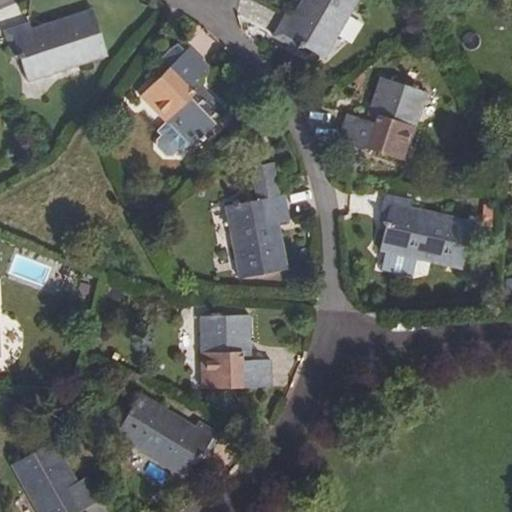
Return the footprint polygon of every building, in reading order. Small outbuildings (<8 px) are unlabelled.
[(357,0),(302,0),(290,21),(283,17),(269,40),(293,56),(299,47),(323,60),(357,0)] [(25,23),(1,32),(11,59),(19,57),(28,82),(106,53),(90,9),(27,31),(25,23)] [(169,68),(186,52),(178,44),(161,60),(169,68)] [(180,154),(188,146),(189,147),(224,113),(206,94),(200,100),(192,92),(199,86),(193,80),(207,66),(190,48),(186,52),(169,68),(141,96),(166,123),(158,131),(162,135),(157,140),(157,146),(165,155),(171,155),(176,150),(180,154)] [(338,141),(403,163),(425,97),(379,82),(365,123),(346,117),(338,141)] [(206,94),(199,86),(192,92),(200,100),(206,94)] [(284,182),(280,163),(259,166),(263,185),(284,182)] [(227,207),(241,278),(289,268),(280,224),(292,221),(286,195),(227,207)] [(386,253),(416,260),(460,271),(472,222),(408,207),(410,200),(386,196),(379,222),(385,230),(380,252),(386,253)] [(412,277),(416,260),(386,253),(383,263),(380,262),(379,269),(382,273),(389,275),(389,272),(412,277)] [(200,318),(203,389),(272,387),(271,363),(251,363),(250,317),(200,318)] [(141,395),(115,436),(186,481),(202,456),(206,459),(222,435),(200,420),(195,428),(141,395)] [(53,442),(11,466),(38,511),(77,511),(99,500),(86,478),(78,483),(53,442)]
